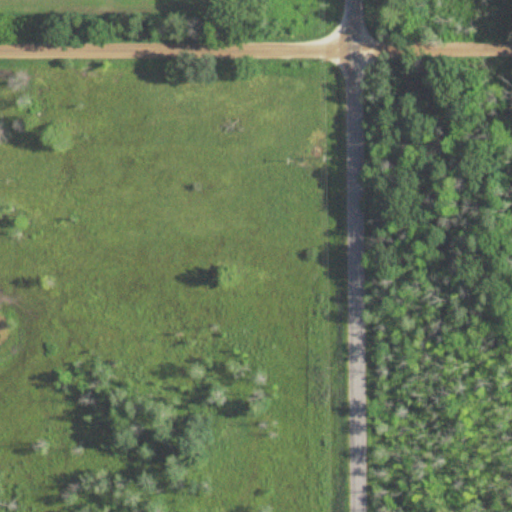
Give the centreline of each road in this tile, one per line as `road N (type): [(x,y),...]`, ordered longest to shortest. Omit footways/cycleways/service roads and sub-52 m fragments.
road 1 (residential): [(358,511),(354,0)]
road 2 (residential): [(511,46),(0,44)]
